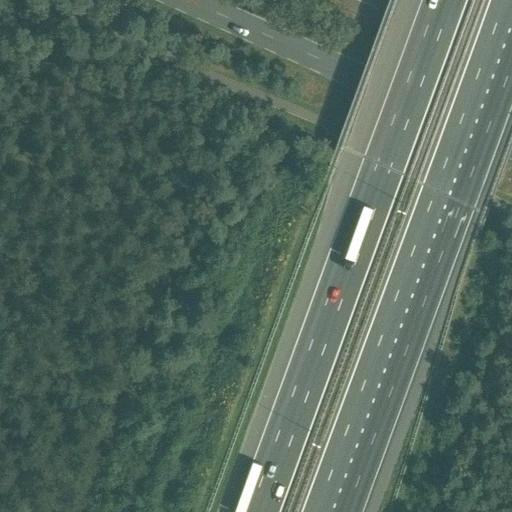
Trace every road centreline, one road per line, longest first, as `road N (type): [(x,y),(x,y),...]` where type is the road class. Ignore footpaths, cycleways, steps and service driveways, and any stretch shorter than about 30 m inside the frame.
road 1 (motorway): [(443,0),(257,511)]
road 2 (motorway): [(332,511),(511,22)]
road 3 (primary): [(187,0),(511,147)]
road 4 (primary): [(511,57),(389,0)]
